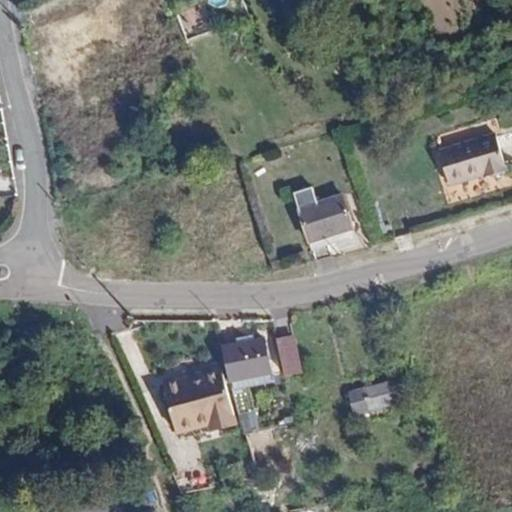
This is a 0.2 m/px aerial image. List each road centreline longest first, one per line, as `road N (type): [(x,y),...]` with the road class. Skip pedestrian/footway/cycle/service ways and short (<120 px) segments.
road 1 (residential): [(511,229),(302,297),(114,295),(31,271)]
road 2 (residential): [(0,19),(36,164),(31,271)]
